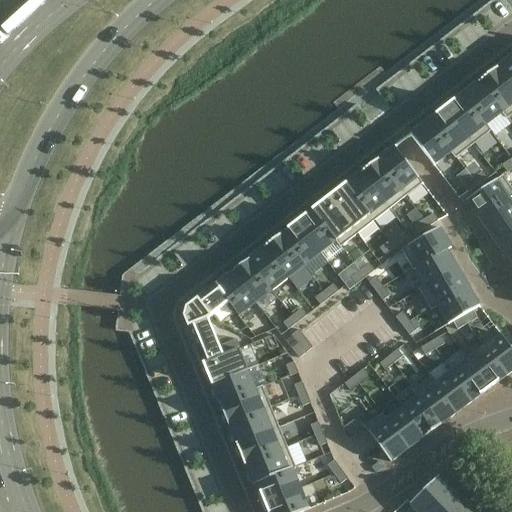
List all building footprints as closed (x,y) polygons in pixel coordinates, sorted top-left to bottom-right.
[(511,57),(497,69),(511,89),(511,57)] [(511,89),(497,69),(479,82),(508,119),(511,115),(511,89)] [(479,82),(462,96),(491,132),(487,126),(502,114),(507,120),(508,119),(479,82)] [(462,96),(445,109),(473,146),(491,132),(462,96)] [(445,109),(428,122),(456,159),(473,146),(445,109)] [(428,122),(410,136),(434,167),(451,154),(456,160),(456,159),(428,122)] [(395,148),(378,161),(406,198),(423,185),(395,148)] [(511,159),(511,160),(502,166),(507,173),(511,170),(511,159)] [(378,161),(362,173),(390,210),(406,198),(378,161)] [(362,173),(345,186),(374,223),(390,210),(362,173)] [(482,173),(473,179),(478,187),(487,180),(482,173)] [(511,189),(503,177),(467,201),(479,219),(509,198),(510,199),(511,197),(511,189)] [(473,179),(463,186),(468,193),(478,187),(473,179)] [(345,186),(329,198),(358,235),(374,223),(345,186)] [(329,198),(313,211),(337,242),(336,243),(341,248),(358,235),(329,198)] [(509,198),(479,219),(490,236),(511,221),(511,202),(510,199),(509,198)] [(313,211),(297,223),(321,254),(336,243),(337,242),(313,211)] [(434,215),(424,220),(428,228),(438,222),(437,222),(434,215)] [(424,220),(414,226),(418,234),(428,228),(424,220)] [(511,221),(490,236),(502,253),(511,245),(511,221)] [(297,223),(281,236),(305,267),(321,254),(297,223)] [(440,228),(402,250),(414,271),(416,270),(415,269),(447,250),(448,251),(452,249),(440,228)] [(399,235),(389,243),(394,249),(404,242),(399,235)] [(281,236),(265,248),(289,279),(305,267),(281,236)] [(389,243),(380,250),(385,256),(394,249),(389,243)] [(511,245),(502,253),(511,267),(511,245)] [(265,248),(249,261),(272,292),(289,279),(265,248)] [(447,250),(415,269),(416,270),(426,287),(458,269),(448,251),(447,250)] [(249,261),(232,273),(256,304),(272,292),(249,261)] [(369,265),(360,272),(366,279),(375,272),(369,265)] [(426,287),(419,290),(431,311),(437,307),(437,306),(469,288),(458,269),(426,287)] [(360,272),(351,279),(357,286),(366,279),(360,272)] [(232,273),(216,286),(230,303),(229,304),(239,317),(256,304),(232,273)] [(376,279),(369,284),(376,293),(383,288),(376,279)] [(333,285),(324,292),(330,299),(339,292),(333,285)] [(186,309),(184,318),(188,328),(209,320),(229,304),(230,303),(216,286),(186,309)] [(383,288),(376,293),(383,302),(390,297),(383,288)] [(469,288),(437,306),(437,307),(448,326),(453,323),(463,317),(473,311),(480,307),(469,288)] [(325,292),(315,300),(320,306),(330,299),(325,292)] [(302,310),(292,317),(297,324),(307,317),(302,310)] [(473,311),(463,317),(468,325),(478,319),(477,319),(473,311)] [(403,313),(396,318),(403,327),(410,322),(403,313)] [(292,317),(283,325),(288,331),(297,324),(292,317)] [(463,317),(453,323),(458,330),(468,325),(463,317)] [(209,320),(188,328),(204,366),(224,357),(224,356),(209,320)] [(410,322),(403,327),(410,336),(417,331),(410,322)] [(299,331),(292,336),(299,345),(306,340),(299,331)] [(511,349),(502,335),(484,348),(506,377),(511,372),(511,349)] [(292,336),(286,341),(293,350),(299,345),(292,336)] [(441,337),(431,343),(435,350),(445,345),(441,337)] [(306,340),(299,345),(306,354),(313,349),(306,340)] [(431,343),(421,349),(425,356),(435,350),(431,343)] [(299,345),(293,350),(299,359),(306,354),(299,345)] [(484,348),(468,360),(490,389),(506,377),(484,348)] [(224,357),(204,366),(212,386),(248,371),(239,350),(224,356),(224,357)] [(398,350),(389,357),(394,364),(403,357),(398,350)] [(389,357),(380,365),(386,371),(394,364),(389,357)] [(468,360),(452,372),(474,402),(490,389),(468,360)] [(294,363),(286,366),(290,377),(299,374),(294,363)] [(248,371),(212,386),(220,406),(256,391),(256,390),(248,371)] [(363,371),(354,378),(359,384),(368,377),(363,371)] [(436,384),(435,384),(457,414),(474,402),(452,372),(436,384)] [(354,378),(344,385),(349,392),(359,384),(354,378)] [(432,378),(414,391),(418,397),(419,397),(441,426),(457,414),(435,384),(436,384),(432,378)] [(303,383),(294,386),(299,397),(307,393),(303,383)] [(256,391),(220,406),(228,426),(271,408),(263,387),(256,390),(256,391)] [(307,393),(299,397),(303,407),(311,404),(307,393)] [(418,397),(403,409),(424,438),(441,426),(419,397),(418,397)] [(271,408),(228,426),(237,446),(279,428),(271,408)] [(387,420),(386,421),(408,450),(424,438),(403,409),(387,420)] [(383,415),(365,428),(391,463),(408,450),(386,421),(387,420),(383,415)] [(319,423),(311,426),(315,437),(323,433),(319,423)] [(279,428),(237,446),(245,466),(288,448),(279,428)] [(323,433),(315,437),(319,447),(327,444),(323,433)] [(288,448),(245,466),(253,487),(257,485),(257,484),(293,469),(293,470),(296,469),(288,448)] [(335,461),(328,467),(334,476),(341,470),(335,461)] [(380,461),(371,468),(376,474),(384,468),(380,461)] [(293,469),(257,484),(257,485),(265,504),(301,489),(293,470),(293,469)] [(341,470),(334,476),(341,485),(348,480),(341,470)] [(439,477),(410,505),(416,511),(436,511),(455,494),(439,477)] [(301,489),(265,504),(268,511),(305,511),(310,510),(301,489)] [(455,494),(436,511),(469,511),(471,510),(455,494)]
